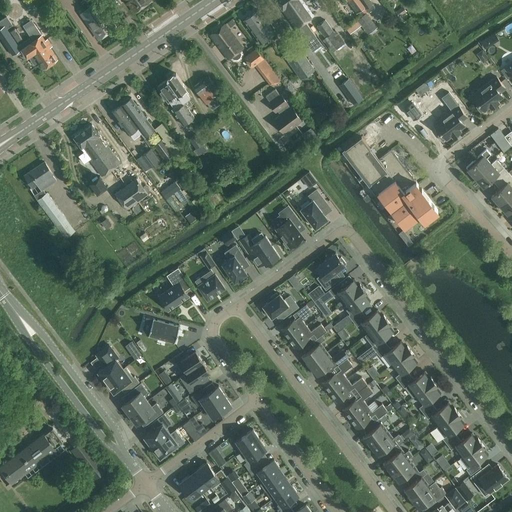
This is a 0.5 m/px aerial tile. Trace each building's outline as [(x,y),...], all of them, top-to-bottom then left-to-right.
[(151,1),(150,0),(126,0),(135,12),(151,1)] [(288,3),(286,0),(275,0),(283,10),(282,10),(296,29),(307,21),(305,22),(299,12),(296,14),(287,3),(288,3)] [(314,16),(302,0),(286,0),(288,3),(287,3),(296,14),(299,12),(305,22),(307,21),(314,16)] [(363,9),(364,8),(359,0),(347,0),(357,13),(360,11),(360,12),(363,10),(363,9)] [(359,0),(368,13),(376,7),(370,0),(359,0)] [(115,27),(98,2),(81,14),(99,39),(115,27)] [(258,9),(244,20),(261,43),(275,32),(258,9)] [(360,23),(368,34),(378,27),(367,13),(358,20),(355,23),(354,22),(346,28),(349,33),(358,26),(357,25),(360,23)] [(334,31),(325,19),(317,26),(326,37),(323,40),(332,52),(345,42),(335,29),(334,31)] [(47,39),(45,40),(41,35),(42,35),(37,28),(36,28),(30,20),(23,25),(31,37),(32,36),(51,64),(58,59),(49,46),(51,44),(47,39)] [(224,24),(211,35),(229,58),(230,58),(234,60),(238,60),(242,58),(243,53),(242,49),(243,48),(224,24)] [(33,41),(30,37),(19,45),(7,28),(0,33),(0,35),(12,54),(21,48),(27,58),(28,57),(33,65),(38,62),(43,69),(51,64),(32,36),(31,37),(34,40),(33,41)] [(15,28),(10,31),(18,42),(23,39),(15,28)] [(491,45),(487,38),(481,42),(485,48),(491,45)] [(282,53),(301,79),(315,69),(297,43),(282,53)] [(255,65),(270,84),(276,84),(281,80),(256,48),(255,49),(252,45),(247,49),(250,53),(244,57),(252,68),(255,65)] [(476,54),(484,63),(490,58),(483,49),(476,54)] [(511,62),(505,68),(502,70),(508,78),(511,75),(511,76),(511,62)] [(168,78),(157,86),(169,102),(170,101),(170,102),(174,107),(172,108),(173,111),(174,110),(183,124),(194,116),(188,107),(193,104),(189,98),(191,96),(186,89),(187,88),(176,73),(177,73),(176,73),(173,72),(168,76),(168,78)] [(194,86),(212,110),(214,113),(223,106),(221,104),(226,100),(208,76),(194,86)] [(477,107),(481,112),(484,110),(484,111),(490,107),(492,109),(499,103),(498,101),(504,97),(500,92),(506,88),(497,77),(472,95),(479,105),(477,107)] [(348,78),(339,85),(354,104),(362,98),(348,78)] [(422,100),(433,93),(425,80),(414,87),(422,100)] [(266,96),(270,102),(269,103),(276,112),(277,111),(280,114),(274,119),(285,133),(302,120),(292,106),(290,107),(287,103),(288,103),(281,94),(280,95),(276,89),(266,96)] [(443,120),(436,126),(441,133),(439,135),(443,141),(445,139),(446,140),(452,136),(453,137),(455,136),(455,135),(458,132),(459,133),(461,132),(460,130),(465,125),(462,121),(467,117),(459,105),(449,93),(444,97),(453,110),(442,118),(443,120)] [(131,97),(122,104),(139,127),(145,135),(155,128),(141,109),(131,97)] [(139,127),(122,104),(112,111),(129,134),(139,127)] [(160,136),(167,132),(161,122),(155,126),(160,136)] [(121,162),(100,135),(92,124),(73,137),(84,152),(80,155),(84,160),(87,157),(102,177),(121,162)] [(310,126),(305,130),(310,138),(315,134),(310,126)] [(163,138),(154,144),(166,160),(182,148),(170,132),(163,138)] [(189,139),(201,155),(207,150),(203,144),(204,144),(196,133),(189,139)] [(416,181),(391,149),(379,158),(362,136),(345,149),(371,183),(368,185),(376,195),(379,192),(405,226),(421,214),(425,220),(438,210),(416,181)] [(511,146),(506,137),(498,143),(504,152),(511,146)] [(151,148),(142,155),(151,167),(160,160),(151,148)] [(476,177),(491,163),(487,158),(491,154),(486,149),(466,167),(476,177)] [(491,163),(476,177),(484,186),(494,177),(498,182),(509,172),(504,167),(496,159),(491,163)] [(58,180),(53,174),(45,161),(24,175),(33,187),(37,184),(42,191),(58,180)] [(309,187),(315,183),(317,181),(309,172),(307,173),(301,177),(309,187)] [(511,175),(509,172),(498,182),(502,187),(492,196),(500,204),(511,193),(511,186),(511,175)] [(108,188),(100,176),(89,183),(92,187),(89,189),(92,193),(95,191),(98,195),(108,188)] [(136,177),(115,193),(128,210),(149,194),(140,182),(136,177)] [(175,193),(180,188),(175,181),(161,192),(166,199),(171,195),(175,193)] [(311,201),(301,208),(315,227),(317,226),(318,227),(323,224),(322,222),(328,218),(320,208),(327,203),(317,189),(307,196),(311,201)] [(47,192),(37,199),(56,225),(66,218),(47,192)] [(511,193),(500,204),(508,213),(511,209),(511,193)] [(288,205),(279,212),(286,221),(276,228),(285,240),(283,242),(287,247),(289,246),(290,247),(303,237),(295,226),(300,221),(288,205)] [(190,222),(195,218),(190,211),(185,215),(190,222)] [(106,218),(101,222),(107,229),(112,224),(106,218)] [(245,234),(239,225),(231,230),(237,239),(245,234)] [(230,232),(220,238),(225,245),(235,239),(230,232)] [(249,234),(240,240),(253,258),(259,254),(266,264),(273,259),(274,261),(278,258),(277,257),(279,255),(266,235),(254,243),(249,234)] [(239,278),(243,276),(243,275),(247,273),(239,262),(245,258),(236,244),(224,252),(229,258),(222,263),(235,281),(239,278)] [(206,251),(201,255),(210,268),(215,264),(206,251)] [(336,252),(317,267),(322,274),(317,277),(326,289),(338,280),(333,273),(346,263),(341,257),(340,258),(336,252)] [(167,275),(174,286),(159,296),(168,310),(189,296),(185,290),(191,286),(178,267),(167,275)] [(198,286),(208,300),(225,288),(215,274),(214,274),(212,270),(202,277),(205,281),(198,286)] [(303,286),(294,274),(293,274),(288,278),(297,290),(303,286)] [(338,292),(345,301),(363,288),(359,283),(358,283),(355,279),(343,287),(339,282),(329,290),(333,295),(338,292)] [(308,282),(304,285),(311,295),(315,293),(308,282)] [(353,320),(363,313),(358,307),(370,299),(366,294),(367,293),(363,288),(345,301),(349,307),(346,309),(350,314),(348,315),(353,320)] [(327,300),(333,295),(329,290),(323,294),(327,300)] [(284,299),(280,293),(278,294),(277,293),(271,297),(272,299),(263,305),(267,309),(265,311),(269,317),(271,315),(272,317),(283,309),(287,315),(298,306),(290,295),(284,299)] [(316,303),(314,301),(313,299),(307,304),(310,308),(316,303)] [(307,304),(306,304),(293,314),(296,319),(282,330),(288,338),(287,339),(287,340),(307,325),(302,319),(312,312),(310,308),(307,304)] [(326,305),(321,309),(326,316),(332,312),(326,305)] [(382,314),(378,310),(367,318),(363,313),(353,320),(357,326),(361,323),(368,332),(386,318),(383,314),(382,314)] [(338,332),(343,327),(353,320),(348,315),(348,314),(333,326),(338,332)] [(153,318),(148,335),(174,342),(179,326),(153,318)] [(391,324),(386,318),(368,332),(365,335),(372,345),(372,346),(376,351),(386,344),(382,338),(393,329),(390,325),(391,324)] [(307,325),(287,340),(288,340),(289,339),(295,348),(310,337),(313,341),(322,334),(326,331),(321,323),(311,330),(307,325)] [(313,341),(317,345),(302,356),(306,361),(305,361),(309,365),(327,352),(320,343),(325,339),(322,334),(313,341)] [(386,344),(376,351),(381,357),(385,354),(392,363),(410,350),(406,344),(405,345),(402,340),(390,349),(386,344)] [(109,345),(96,354),(105,366),(98,371),(100,373),(99,375),(102,380),(105,380),(106,381),(123,368),(116,358),(118,356),(109,345)] [(141,354),(138,349),(132,354),(135,358),(141,354)] [(410,350),(392,363),(400,373),(395,376),(400,382),(410,375),(406,369),(417,360),(413,356),(414,355),(410,350)] [(180,361),(187,371),(203,362),(196,351),(180,361)] [(345,351),(335,359),(339,364),(347,357),(348,356),(345,351)] [(309,365),(312,370),(316,374),(334,361),(327,352),(309,365)] [(329,392),(328,393),(347,378),(343,373),(353,365),(347,357),(339,364),(334,368),(337,372),(323,383),(329,392)] [(189,379),(184,383),(190,392),(203,384),(200,379),(210,372),(203,362),(187,371),(185,373),(189,379)] [(123,368),(106,381),(107,383),(107,385),(110,390),(112,389),(114,392),(122,385),(126,391),(139,381),(135,375),(133,377),(125,366),(123,368)] [(164,371),(159,374),(166,384),(171,381),(164,371)] [(414,380),(410,375),(400,382),(404,388),(405,387),(413,396),(416,394),(434,380),(430,375),(429,376),(425,371),(414,380)] [(336,401),(351,390),(354,394),(367,384),(361,377),(352,384),(347,378),(328,393),(330,392),(336,401)] [(438,386),(434,380),(416,394),(423,404),(419,407),(423,413),(433,405),(429,400),(440,391),(437,387),(438,386)] [(127,411),(130,414),(148,400),(144,395),(148,391),(141,382),(129,391),(133,396),(122,404),(123,405),(122,406),(126,412),(127,411)] [(343,410),(350,419),(359,412),(368,405),(363,399),(373,392),(367,384),(354,394),(357,399),(343,410)] [(198,405),(203,402),(207,408),(225,395),(218,385),(207,393),(204,387),(191,396),(198,405)] [(174,388),(169,391),(174,398),(179,395),(174,388)] [(225,395),(207,408),(213,418),(232,405),(225,395)] [(185,398),(177,404),(181,409),(189,403),(185,398)] [(148,400),(130,414),(132,417),(131,418),(135,423),(136,422),(137,423),(148,415),(152,420),(163,411),(156,402),(152,406),(148,400)] [(379,406),(374,400),(368,405),(359,412),(350,419),(357,428),(371,417),(375,421),(385,413),(388,411),(382,403),(379,406)] [(423,413),(427,419),(432,415),(439,425),(457,411),(453,406),(452,407),(449,402),(438,411),(433,405),(423,413)] [(396,409),(404,419),(410,414),(402,404),(396,409)] [(442,438),(447,444),(457,436),(453,430),(464,422),(461,417),(462,417),(457,411),(439,425),(436,427),(444,437),(442,438)] [(146,441),(151,448),(171,433),(166,427),(171,423),(164,413),(152,422),(157,427),(145,436),(148,440),(146,441)] [(385,413),(375,421),(378,425),(363,436),(367,441),(370,446),(388,431),(382,423),(388,418),(385,413)] [(194,417),(189,420),(194,428),(196,427),(199,424),(194,417)] [(199,432),(196,427),(194,428),(189,420),(184,424),(193,436),(199,432)] [(410,427),(400,435),(404,440),(414,432),(410,427)] [(21,452),(9,462),(19,475),(31,466),(63,442),(53,428),(21,452)] [(236,440),(243,450),(260,438),(253,429),(236,440)] [(377,454),(392,443),(395,448),(399,445),(396,440),(395,440),(388,431),(370,446),(373,450),(374,450),(377,454)] [(171,433),(151,448),(156,454),(157,453),(160,457),(171,449),(173,450),(184,442),(180,436),(175,439),(171,433)] [(457,436),(447,444),(451,449),(455,446),(463,455),(481,442),(477,437),(476,437),(473,433),(461,442),(457,436)] [(410,438),(418,449),(424,444),(416,434),(410,438)] [(266,448),(260,438),(243,450),(240,452),(247,462),(245,463),(249,469),(259,462),(255,456),(266,448)] [(485,447),(481,442),(463,455),(460,458),(468,468),(466,469),(471,475),(481,467),(476,461),(488,453),(484,448),(485,447)] [(80,448),(75,452),(78,456),(81,460),(85,465),(89,471),(91,474),(102,466),(100,463),(95,457),(91,452),(88,448),(85,444),(80,448)] [(384,463),(391,472),(409,458),(413,455),(409,450),(405,453),(402,449),(403,449),(399,445),(395,448),(398,452),(384,463)] [(420,452),(428,462),(433,458),(425,448),(420,452)] [(226,461),(221,455),(215,459),(219,465),(226,461)] [(412,470),(415,474),(419,471),(416,467),(409,458),(391,472),(394,477),(394,476),(398,481),(412,470)] [(263,467),(259,462),(249,469),(252,474),(255,472),(262,482),(264,480),(279,470),(281,469),(274,459),(263,467)] [(219,478),(207,462),(197,469),(209,485),(219,478)] [(483,468),(471,477),(479,488),(484,484),(490,492),(509,478),(498,464),(486,473),(483,468)] [(427,473),(423,468),(419,471),(415,474),(419,479),(404,490),(411,499),(424,489),(429,485),(422,476),(427,473)] [(191,477),(189,475),(201,491),(209,485),(197,469),(198,471),(191,477)] [(264,480),(262,482),(260,483),(266,491),(270,488),(284,478),(279,470),(264,480)] [(180,482),(192,498),(201,491),(189,475),(180,482)] [(236,487),(228,475),(220,481),(228,493),(236,487)] [(450,479),(456,486),(459,483),(454,476),(450,479)] [(290,486),(284,478),(270,488),(275,496),(276,496),(290,486)] [(424,489),(411,499),(418,508),(432,497),(436,501),(447,493),(441,485),(439,487),(434,481),(429,485),(424,489)] [(459,483),(456,486),(461,494),(468,488),(463,481),(459,483)] [(272,498),(279,508),(278,509),(279,511),(284,511),(291,507),(288,502),(299,494),(292,484),(290,486),(276,496),(275,496),(272,498)] [(245,486),(239,490),(242,495),(249,491),(245,486)] [(456,487),(446,494),(455,507),(465,500),(456,487)] [(247,496),(251,501),(258,496),(254,491),(247,496)] [(227,511),(233,507),(225,498),(215,506),(219,511),(216,511),(227,511)] [(200,504),(204,510),(212,505),(207,499),(200,504)] [(254,499),(248,503),(254,511),(260,507),(254,499)]
